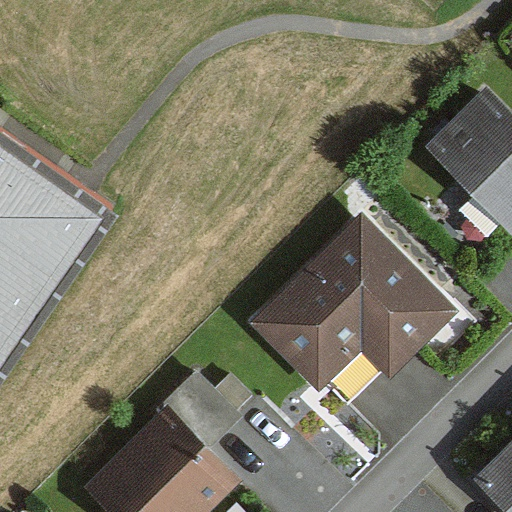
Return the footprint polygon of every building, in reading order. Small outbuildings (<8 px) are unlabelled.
[(511,108),(489,85),(429,143),(511,228),(511,108)] [(0,362),(115,193),(0,115),(0,362)] [(256,318),(321,380),(363,336),(393,364),(453,302),(358,211),(256,318)] [(210,511),(245,479),(171,402),(85,485),(111,511),(210,511)] [(509,511),(511,511),(511,440),(475,477),(509,511)]
